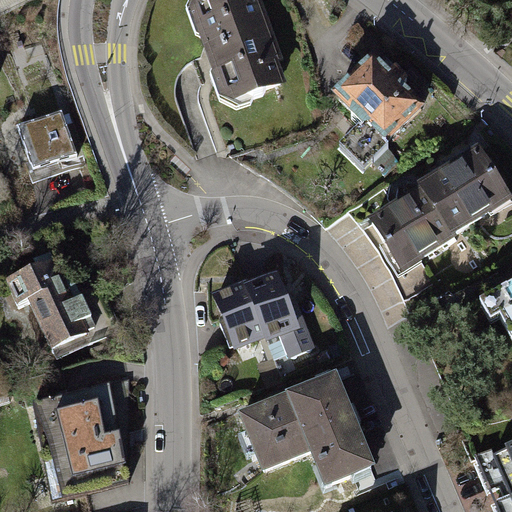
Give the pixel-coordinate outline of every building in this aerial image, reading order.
[(194,0),(188,15),(221,103),(236,110),(286,89),(253,0),(194,0)] [(373,54),(329,96),(356,128),(337,148),(365,175),(390,150),(386,146),(429,103),(373,54)] [(62,120),(10,138),(29,190),(81,172),(62,120)] [(511,197),(480,147),(364,220),(402,278),(511,208),(511,197)] [(40,272),(10,284),(21,311),(34,305),(58,363),(120,337),(101,289),(86,295),(79,279),(70,283),(58,255),(36,264),(40,272)] [(278,274),(247,285),(267,342),(273,340),(282,365),(317,352),(306,325),(298,329),(278,274)] [(234,353),(267,342),(247,285),(245,281),(212,294),(234,353)] [(511,290),(481,308),(491,326),(505,318),(511,329),(511,290)] [(130,381),(35,403),(55,502),(132,483),(130,381)] [(340,383),(235,420),(257,482),(308,464),(320,499),(375,480),(340,383)] [(511,449),(491,458),(511,507),(511,449)]
